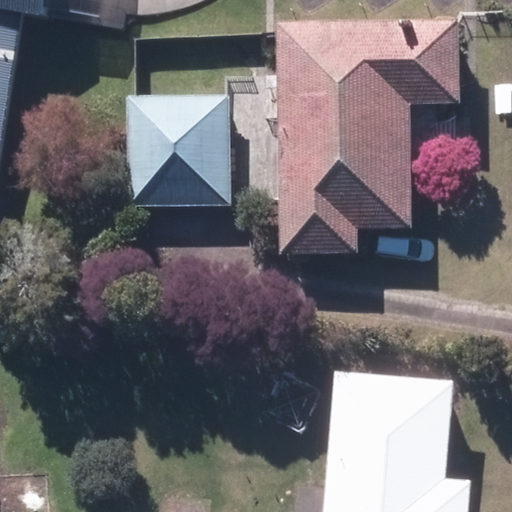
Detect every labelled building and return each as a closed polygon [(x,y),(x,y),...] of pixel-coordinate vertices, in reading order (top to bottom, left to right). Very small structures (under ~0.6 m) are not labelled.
[(0,0),(0,157),(22,14),(40,17),(41,9),(98,17),(100,0),(0,0)] [(279,27),(282,257),(355,257),(354,232),(411,231),(410,171),(429,170),(429,144),(410,144),(410,107),(459,106),(458,24),(279,27)] [(130,102),(131,209),(231,208),(229,101),(130,102)] [(0,354),(23,355),(23,314),(0,313),(0,354)] [(326,511),(470,511),(472,484),(446,482),(454,383),(337,375),(326,511)]
